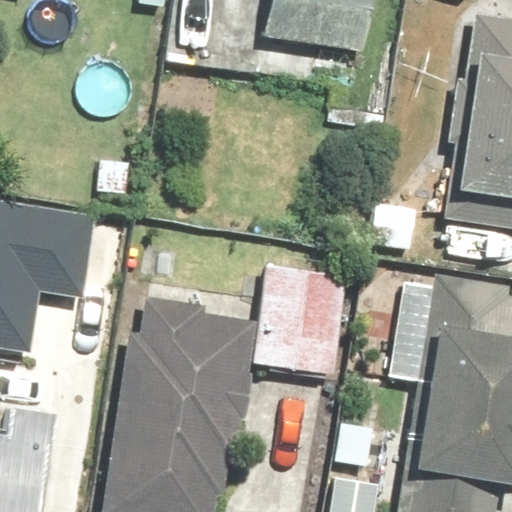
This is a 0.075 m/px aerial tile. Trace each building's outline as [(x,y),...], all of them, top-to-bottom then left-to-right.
[(363,0),(260,0),(255,41),(356,54),(363,0)] [(511,22),(466,15),(435,220),(511,231),(511,22)] [(0,195),(0,342),(25,347),(37,284),(76,291),(91,212),(0,195)] [(120,336),(91,511),(204,511),(207,497),(212,498),(219,454),(228,456),(242,367),(324,380),(340,280),(322,277),(324,268),(276,260),(275,270),(258,267),(248,326),(195,317),(197,309),(136,299),(129,337),(120,336)] [(501,289),(428,277),(388,511),(486,511),(491,489),(503,491),(504,485),(511,486),(511,301),(499,299),(501,289)] [(0,511),(34,511),(49,422),(0,412),(0,511)]
